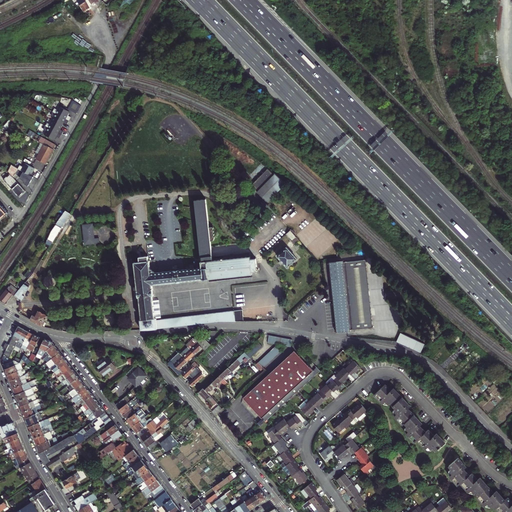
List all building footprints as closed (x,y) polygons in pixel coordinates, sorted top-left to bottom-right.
[(84,1),(79,4),(82,10),(87,7),(84,1)] [(71,104),(67,112),(70,114),(74,116),(79,108),(71,104)] [(54,110),(52,114),(69,122),(71,119),(68,117),(69,115),(70,114),(67,112),(60,109),(58,112),(54,110)] [(69,122),(52,114),(50,118),(54,120),(52,123),(62,128),(63,126),(64,125),(67,126),(69,122)] [(61,136),(63,133),(61,131),(61,129),(62,128),(52,123),(51,126),(47,125),(45,128),(61,136)] [(59,140),(61,136),(45,128),(43,132),(48,135),(46,138),(55,142),(56,141),(57,139),(59,140)] [(40,139),(38,143),(40,144),(43,146),(38,155),(35,160),(45,165),(46,164),(55,147),(40,139)] [(40,144),(35,153),(38,155),(43,146),(40,144)] [(17,169),(33,178),(35,174),(32,173),(34,169),(24,164),(22,167),(19,165),(17,169)] [(24,185),(28,187),(33,178),(17,169),(11,166),(8,172),(10,174),(10,175),(13,178),(16,174),(20,177),(19,178),(24,181),(23,183),(24,185)] [(268,168),(252,185),(258,191),(257,192),(268,202),(285,184),(268,168)] [(243,177),(248,183),(252,179),(247,174),(243,177)] [(10,175),(4,180),(19,197),(25,191),(20,185),(10,175)] [(201,262),(211,261),(209,242),(213,242),(214,239),(212,239),(213,236),(212,235),(213,233),(212,232),(213,229),(211,229),(208,229),(205,201),(194,202),(201,262)] [(0,219),(3,217),(4,218),(8,214),(9,213),(0,202),(0,219)] [(46,245),(50,248),(71,215),(66,213),(51,233),(46,245)] [(81,224),(84,244),(99,242),(98,237),(93,238),(92,223),(81,224)] [(288,231),(286,234),(292,241),(295,238),(297,239),(298,238),(290,230),(288,231)] [(277,256),(287,267),(297,258),(287,247),(285,248),(285,247),(283,249),(284,250),(277,256)] [(356,249),(341,250),(341,257),(356,255),(356,249)] [(251,259),(251,256),(201,262),(201,264),(193,265),(193,266),(189,267),(190,270),(156,274),(155,272),(151,269),(150,270),(149,262),(134,263),(137,288),(138,299),(139,298),(140,302),(139,302),(139,304),(140,304),(141,309),(139,309),(140,311),(141,310),(141,314),(140,315),(140,316),(141,316),(142,319),(140,320),(141,330),(157,328),(157,320),(156,318),(154,318),(154,314),(155,314),(155,313),(154,313),(153,309),(154,309),(154,307),(153,307),(153,302),(154,302),(153,301),(152,301),(152,297),(153,297),(152,286),(253,275),(252,272),(258,271),(257,259),(251,259)] [(367,259),(360,260),(344,261),(343,260),(331,261),(337,332),(348,332),(350,331),(350,330),(373,328),(367,259)] [(20,289),(19,291),(17,293),(15,296),(16,297),(18,298),(25,290),(26,291),(31,286),(28,284),(29,283),(27,281),(25,284),(20,289)] [(12,294),(14,296),(15,296),(17,293),(10,288),(1,298),(4,300),(6,302),(12,294)] [(25,290),(18,298),(19,300),(26,291),(25,290)] [(386,291),(386,300),(402,298),(401,290),(386,291)] [(31,320),(44,327),(45,325),(44,324),(48,316),(48,315),(38,310),(36,316),(33,315),(31,320)] [(234,311),(235,321),(244,321),(243,310),(234,311)] [(219,322),(235,321),(234,311),(157,320),(157,328),(219,322)] [(6,350),(4,355),(9,358),(16,346),(24,329),(21,328),(19,326),(9,344),(9,345),(6,350)] [(21,347),(29,332),(26,330),(24,329),(16,346),(21,348),(21,347)] [(27,348),(34,335),(32,334),(29,332),(21,347),(25,350),(24,351),(26,351),(27,348)] [(397,342),(422,353),(426,343),(402,332),(397,342)] [(35,346),(40,338),(37,336),(34,335),(27,348),(32,351),(35,346)] [(195,354),(202,347),(198,343),(204,338),(201,335),(192,336),(193,338),(189,341),(192,343),(188,347),(189,348),(195,354)] [(266,342),(290,347),(291,340),(268,335),(266,342)] [(198,343),(202,347),(205,351),(206,350),(209,347),(211,345),(204,338),(198,343)] [(45,351),(54,344),(53,342),(49,341),(44,339),(37,354),(42,356),(45,351)] [(257,341),(245,353),(249,357),(249,358),(261,346),(257,341)] [(42,360),(45,357),(57,348),(56,346),(54,344),(45,351),(42,356),(41,359),(42,360)] [(181,354),(188,361),(195,354),(189,348),(188,347),(181,354)] [(274,347),(259,362),(263,367),(279,352),(274,347)] [(46,363),(47,362),(60,352),(59,350),(57,348),(45,357),(46,359),(45,360),(47,361),(45,363),(45,364),(46,363)] [(50,364),(52,367),(64,357),(62,355),(60,352),(47,362),(49,365),(50,364)] [(168,363),(179,376),(182,373),(179,369),(188,361),(181,354),(179,352),(168,363)] [(236,368),(249,357),(245,353),(244,352),(216,379),(220,383),(223,386),(227,382),(224,379),(226,377),(236,368)] [(266,422),(269,419),(278,411),(288,401),(300,391),(308,383),(317,375),(321,371),(312,361),(310,363),(308,365),(295,352),(275,371),(245,399),(266,422)] [(24,355),(22,359),(28,364),(32,362),(29,359),(24,355)] [(50,368),(54,373),(68,362),(65,359),(64,357),(52,367),(50,368)] [(100,372),(103,376),(115,367),(109,358),(96,367),(100,372)] [(4,365),(5,369),(20,363),(14,360),(4,365)] [(22,369),(21,365),(23,362),(21,361),(20,363),(5,369),(6,371),(8,375),(22,369)] [(359,371),(362,368),(362,367),(355,361),(349,367),(348,365),(345,368),(351,374),(352,376),(355,373),(356,374),(359,371)] [(57,378),(58,378),(72,367),(69,364),(68,362),(54,373),(57,378)] [(199,366),(195,362),(182,374),(185,379),(190,375),(193,379),(189,382),(191,385),(193,387),(196,384),(203,377),(200,374),(201,373),(197,368),(199,366)] [(58,378),(61,383),(75,372),(73,369),(72,367),(58,378)] [(132,382),(135,386),(147,376),(139,367),(128,378),(132,382)] [(342,371),(336,377),(338,378),(343,384),(346,381),(349,378),(348,377),(351,374),(345,368),(344,367),(341,370),(342,371)] [(9,377),(10,380),(24,375),(25,374),(25,373),(25,371),(25,370),(24,369),(23,368),(22,369),(8,375),(9,377)] [(228,379),(238,370),(236,368),(226,377),(228,379)] [(68,386),(79,377),(77,374),(75,372),(61,383),(63,386),(64,385),(66,383),(68,386)] [(13,388),(27,383),(25,379),(26,378),(26,377),(28,376),(27,373),(25,374),(24,375),(10,380),(11,383),(13,388)] [(68,389),(70,392),(83,382),(81,379),(79,377),(68,386),(70,388),(68,389)] [(330,383),(328,385),(334,391),(334,392),(337,390),(339,391),(342,388),(345,385),(343,384),(338,378),(332,384),(330,383)] [(219,390),(223,386),(220,383),(216,379),(212,382),(216,386),(219,390)] [(16,394),(31,388),(29,382),(27,383),(13,388),(14,390),(16,394)] [(69,393),(73,398),(87,387),(85,385),(83,382),(70,392),(69,393)] [(210,382),(203,388),(204,390),(208,386),(211,383),(210,382)] [(216,386),(212,382),(211,383),(208,386),(211,390),(216,386)] [(159,392),(160,392),(164,388),(160,384),(156,388),(158,390),(156,392),(157,394),(159,392)] [(331,394),(334,391),(328,385),(326,384),(324,387),(325,388),(319,394),(326,401),(329,398),(332,395),(331,394)] [(435,448),(438,451),(440,449),(442,448),(442,447),(446,443),(440,437),(437,434),(434,436),(429,430),(426,433),(420,427),(423,424),(418,420),(408,409),(411,406),(407,403),(399,394),(393,388),(391,391),(385,384),(374,394),(383,404),(386,401),(390,405),(391,403),(396,408),(395,410),(398,413),(395,416),(404,425),(406,423),(409,425),(407,427),(410,431),(408,433),(416,442),(418,440),(427,449),(430,446),(433,450),(435,448)] [(87,387),(73,398),(72,399),(76,404),(91,392),(89,390),(87,387)] [(18,400),(34,394),(31,388),(16,394),(17,396),(18,400)] [(203,388),(198,392),(206,401),(208,398),(214,405),(210,409),(216,415),(222,409),(208,394),(204,390),(203,388)] [(81,403),(83,406),(94,397),(93,395),(91,392),(76,404),(77,406),(81,403)] [(20,406),(36,400),(34,394),(18,400),(19,403),(20,406)] [(312,398),(309,401),(316,408),(319,405),(320,406),(323,403),(326,401),(319,394),(313,399),(312,398)] [(126,396),(115,404),(117,406),(119,409),(130,401),(126,396)] [(123,414),(136,405),(133,402),(139,398),(137,396),(130,401),(119,409),(121,412),(123,414)] [(81,408),(84,412),(98,402),(96,400),(94,397),(83,406),(81,408)] [(23,412),(40,405),(42,404),(42,403),(39,404),(37,399),(36,400),(20,406),(21,409),(23,412)] [(124,416),(127,419),(140,409),(138,407),(144,402),(142,400),(141,401),(136,405),(123,414),(124,416)] [(314,410),(316,408),(309,401),(307,403),(309,405),(302,410),(309,417),(312,414),(315,411),(314,410)] [(84,412),(88,417),(102,407),(100,405),(98,402),(84,412)] [(0,412),(8,410),(7,406),(5,403),(0,404),(0,412)] [(358,405),(352,411),(357,416),(358,418),(360,420),(367,415),(366,414),(369,412),(362,404),(359,407),(358,405)] [(25,418),(38,413),(37,410),(41,408),(41,407),(40,405),(23,412),(24,415),(25,418)] [(102,407),(88,417),(92,422),(105,412),(103,409),(102,407)] [(129,423),(132,426),(143,418),(144,417),(147,415),(145,413),(144,414),(140,409),(127,419),(129,423)] [(352,411),(351,409),(345,414),(346,416),(343,418),(350,426),(352,424),(354,424),(360,420),(358,418),(357,416),(352,411)] [(39,412),(38,413),(25,418),(27,422),(29,427),(42,421),(39,412)] [(80,443),(80,444),(82,442),(85,439),(88,438),(95,432),(101,427),(100,426),(104,422),(106,424),(111,420),(107,414),(105,412),(92,422),(91,423),(94,427),(86,432),(84,428),(79,432),(74,435),(80,443)] [(299,412),(297,414),(303,422),(305,420),(299,412)] [(285,420),(289,425),(292,428),(295,426),(296,428),(299,425),(303,422),(297,414),(290,420),(288,418),(285,420)] [(134,429),(137,432),(146,425),(155,418),(154,416),(147,421),(145,422),(143,418),(132,426),(134,429)] [(31,432),(47,426),(51,424),(50,421),(54,419),(53,417),(42,421),(29,427),(30,429),(31,432)] [(161,421),(157,417),(155,418),(146,425),(149,429),(140,437),(143,441),(153,434),(162,427),(163,426),(165,424),(169,421),(165,417),(161,421)] [(285,420),(283,418),(280,420),(281,422),(275,427),(276,427),(282,434),(287,429),(286,428),(288,427),(289,425),(285,420)] [(350,426),(343,418),(340,421),(339,419),(336,422),(333,425),(339,432),(345,427),(347,428),(350,426)] [(188,426),(192,429),(197,424),(193,420),(188,424),(189,425),(188,426)] [(8,437),(18,432),(15,426),(14,422),(12,422),(0,426),(0,436),(3,439),(4,438),(5,438),(8,437)] [(115,425),(115,424),(100,435),(104,441),(119,430),(115,425)] [(34,438),(48,432),(47,429),(48,429),(47,426),(31,432),(32,435),(34,438)] [(161,432),(164,430),(162,427),(153,434),(143,441),(146,445),(150,449),(159,442),(157,439),(163,435),(161,432)] [(274,445),(282,438),(281,437),(280,436),(282,434),(276,427),(268,434),(273,440),(271,442),(274,445)] [(98,445),(102,450),(113,442),(123,435),(121,432),(119,430),(104,441),(98,445)] [(349,442),(345,445),(350,451),(351,450),(354,453),(355,451),(361,447),(359,444),(357,445),(352,439),(357,434),(355,432),(354,431),(346,439),(349,442)] [(8,437),(10,442),(20,438),(19,435),(18,432),(8,437)] [(49,432),(34,438),(35,441),(36,445),(51,439),(49,432)] [(58,442),(59,443),(52,447),(40,453),(46,464),(51,461),(48,456),(68,445),(67,444),(72,441),(75,439),(76,438),(74,435),(70,437),(68,432),(62,435),(64,439),(58,442)] [(164,448),(167,451),(178,442),(176,439),(175,439),(171,434),(160,443),(164,448)] [(52,447),(59,443),(56,437),(53,438),(51,439),(36,445),(38,449),(40,453),(52,446),(52,447)] [(20,438),(10,442),(7,443),(6,444),(8,449),(22,443),(21,440),(20,438)] [(280,455),(288,449),(285,446),(287,445),(285,441),(282,438),(274,445),(279,451),(278,452),(280,455)] [(119,461),(123,458),(134,449),(131,446),(130,447),(129,448),(126,444),(124,441),(116,447),(112,450),(114,453),(114,454),(119,461)] [(103,452),(105,455),(112,450),(116,447),(113,442),(102,450),(103,452)] [(10,450),(11,453),(24,448),(23,446),(22,443),(8,449),(5,450),(5,452),(8,451),(10,450)] [(331,453),(334,451),(332,449),(330,447),(327,443),(324,445),(326,447),(322,449),(319,452),(326,460),(332,454),(331,453)] [(335,447),(332,449),(334,451),(339,457),(340,456),(342,454),(343,456),(350,451),(345,445),(344,444),(338,449),(336,446),(335,447)] [(359,459),(361,462),(367,457),(369,456),(364,450),(365,448),(363,445),(361,447),(355,451),(358,454),(356,456),(359,459)] [(84,449),(82,446),(76,450),(76,451),(78,455),(85,451),(84,449)] [(74,447),(63,454),(47,463),(49,466),(50,468),(62,461),(62,462),(75,454),(73,452),(76,451),(74,447)] [(14,459),(26,453),(25,451),(24,448),(11,453),(13,458),(12,458),(12,459),(14,459)] [(127,463),(138,454),(135,451),(134,449),(123,458),(127,463)] [(286,466),(294,460),(291,457),(293,456),(290,452),(288,449),(280,455),(286,462),(284,463),(286,466)] [(28,456),(26,453),(14,459),(16,464),(15,465),(15,466),(29,459),(28,456)] [(127,470),(142,459),(139,456),(138,454),(127,463),(123,465),(127,470)] [(511,511),(511,502),(507,497),(504,499),(496,490),(494,492),(491,489),(482,480),(480,477),(478,479),(472,472),(469,474),(463,468),(466,465),(462,461),(458,456),(449,464),(451,467),(449,469),(453,473),(450,475),(458,484),(461,482),(469,492),(472,489),(475,492),(477,491),(479,493),(477,495),(485,504),(488,502),(491,506),(493,504),(495,507),(496,506),(501,511),(511,511)] [(367,457),(361,462),(362,463),(361,464),(360,466),(365,472),(366,473),(368,471),(367,470),(374,465),(367,457)] [(18,469),(20,468),(31,462),(29,459),(15,466),(17,469),(18,469)] [(131,475),(138,470),(145,464),(143,461),(142,459),(127,470),(131,475)] [(290,474),(292,477),(300,471),(298,468),(299,467),(294,460),(286,466),(283,469),(288,476),(290,474)] [(31,462),(20,468),(27,480),(30,484),(39,477),(35,469),(31,462)] [(142,476),(150,470),(146,466),(145,464),(138,470),(142,476)] [(25,481),(27,480),(20,468),(18,469),(25,481)] [(131,475),(135,481),(136,480),(142,476),(138,470),(131,475)] [(145,481),(153,475),(151,472),(150,470),(142,476),(136,480),(139,484),(144,480),(145,481)] [(243,480),(249,476),(245,471),(239,475),(243,480)] [(300,471),(292,477),(295,480),(296,479),(301,485),(309,479),(306,476),(304,473),(302,474),(300,471)] [(63,481),(67,489),(78,483),(76,480),(81,478),(78,473),(75,474),(67,479),(67,478),(66,478),(65,477),(64,477),(64,478),(63,478),(63,479),(63,480),(63,481)] [(108,485),(115,479),(112,474),(106,478),(104,480),(108,485)] [(212,488),(214,490),(216,489),(217,490),(230,481),(234,477),(233,476),(232,475),(231,474),(212,488)] [(343,485),(345,488),(349,485),(353,482),(350,478),(349,480),(344,474),(336,480),(339,483),(341,486),(343,485)] [(145,489),(157,480),(155,476),(153,475),(145,481),(140,485),(140,486),(142,485),(145,489)] [(254,481),(249,476),(243,480),(243,481),(247,486),(249,484),(254,481)] [(32,483),(34,485),(37,490),(36,490),(30,494),(33,497),(46,488),(43,483),(40,478),(32,483)] [(146,496),(155,490),(161,485),(159,482),(157,480),(145,489),(143,491),(142,491),(146,496)] [(266,497),(254,481),(249,484),(253,489),(261,502),(264,501),(266,499),(266,497)] [(346,492),(351,499),(359,492),(362,490),(357,483),(355,484),(353,482),(349,485),(345,488),(348,491),(346,492)] [(308,497),(311,500),(317,496),(318,494),(316,491),(317,490),(312,483),(301,492),(307,499),(308,497)] [(166,492),(161,485),(155,490),(160,496),(166,492)] [(54,511),(51,507),(56,504),(51,496),(48,492),(48,491),(46,488),(33,497),(31,498),(33,501),(15,511),(54,511)] [(250,497),(256,506),(259,504),(261,502),(253,489),(247,493),(250,497)] [(112,490),(107,493),(115,506),(114,506),(116,509),(122,506),(119,501),(117,498),(116,496),(112,490)] [(169,495),(166,492),(160,496),(155,500),(160,507),(171,499),(169,495)] [(355,506),(357,509),(365,503),(360,496),(361,495),(359,492),(351,499),(353,501),(352,503),(355,506)] [(75,506),(78,511),(79,510),(91,502),(98,498),(94,493),(85,498),(83,495),(74,501),(76,504),(75,505),(75,506)] [(210,497),(195,508),(197,510),(196,511),(197,511),(200,511),(210,505),(208,503),(210,502),(218,496),(216,493),(210,497)] [(201,500),(199,498),(192,503),(191,504),(193,506),(193,507),(194,507),(195,508),(210,497),(208,494),(205,497),(206,498),(205,499),(204,498),(201,500)] [(246,502),(251,509),(253,507),(256,506),(250,497),(248,499),(245,495),(242,497),(246,502)] [(303,507),(305,510),(310,506),(315,511),(318,510),(326,504),(320,497),(319,499),(317,496),(311,500),(303,507)] [(16,506),(17,507),(29,499),(28,498),(16,506)] [(215,502),(219,508),(224,504),(220,498),(215,502)] [(235,509),(237,511),(244,511),(237,500),(236,498),(235,499),(231,502),(235,509)] [(246,511),(248,511),(251,509),(246,502),(243,503),(240,498),(237,500),(244,511),(246,511)] [(437,510),(438,511),(443,511),(444,511),(443,511),(447,511),(452,508),(443,498),(437,503),(438,504),(434,507),(437,510)] [(160,507),(161,509),(163,511),(165,510),(166,511),(168,511),(177,506),(174,502),(171,499),(160,507)] [(0,504),(0,511),(5,508),(7,507),(8,507),(6,503),(5,501),(0,504)] [(96,510),(91,502),(79,510),(79,511),(94,511),(96,510)] [(434,511),(437,510),(434,507),(431,503),(425,508),(424,506),(421,509),(423,511),(434,511)]
